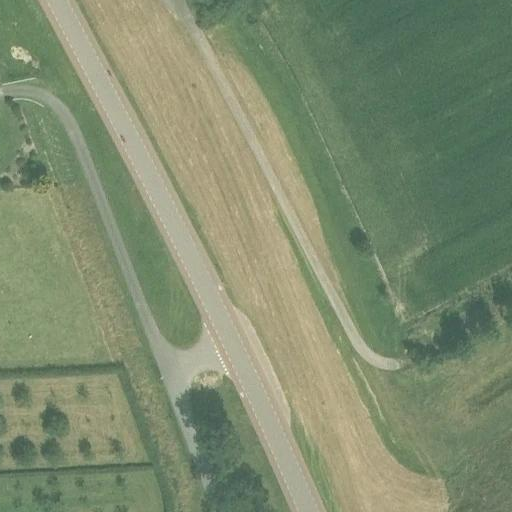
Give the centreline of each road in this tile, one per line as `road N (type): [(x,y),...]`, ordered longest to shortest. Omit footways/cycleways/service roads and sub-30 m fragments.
road 1 (unclassified): [(410,363),(387,365),(358,345),(177,0)]
road 2 (secondary): [(232,342),(60,0)]
road 3 (unclassified): [(165,373),(66,117),(48,98),(11,92)]
road 4 (secondary): [(311,511),(232,342)]
road 5 (unclassified): [(217,511),(165,373)]
